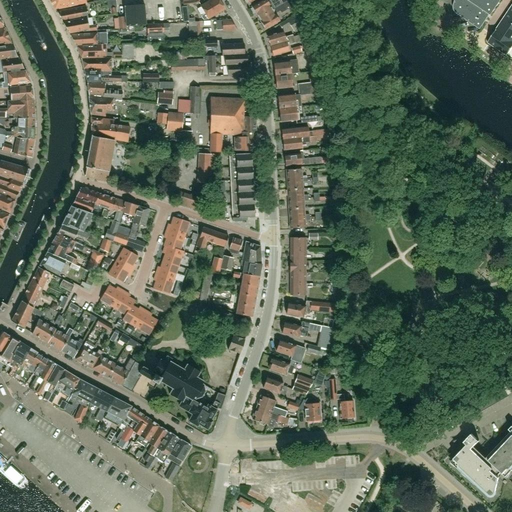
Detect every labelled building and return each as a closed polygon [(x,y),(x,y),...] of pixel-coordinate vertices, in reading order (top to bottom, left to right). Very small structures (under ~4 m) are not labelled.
[(87,3),(86,1),(85,0),(49,0),(55,10),(87,3)] [(108,8),(111,8),(112,14),(116,13),(114,0),(107,0),(108,8)] [(208,19),(225,9),(219,0),(210,0),(201,6),(205,13),(201,16),(203,20),(208,19)] [(278,7),(282,4),(288,0),(279,0),(275,2),(273,0),(262,0),(252,6),(253,8),(251,9),(254,14),(255,13),(259,18),(278,7)] [(292,5),(289,0),(282,4),(285,9),(292,5)] [(456,13),(457,13),(480,29),(490,14),(491,15),(501,0),(454,0),(453,4),(453,6),(453,7),(453,8),(454,9),(454,10),(455,12),(456,13)] [(125,16),(126,26),(146,24),(144,4),(124,6),(125,16)] [(62,22),(87,18),(88,18),(86,6),(57,11),(62,22)] [(278,7),(259,18),(262,23),(260,24),(263,29),(264,28),(265,29),(279,21),(275,14),(280,11),(278,7)] [(293,30),(303,24),(297,14),(294,16),(284,22),(287,26),(290,25),(293,30)] [(126,29),(126,26),(125,16),(118,17),(119,29),(126,29)] [(88,26),(87,18),(62,22),(70,35),(91,34),(91,31),(95,31),(94,25),(88,26)] [(511,23),(504,18),(496,30),(511,40),(511,23)] [(230,19),(222,20),(222,30),(225,30),(225,31),(237,31),(230,19)] [(147,35),(164,34),(164,30),(169,30),(169,29),(169,28),(168,23),(146,25),(147,35)] [(0,44),(11,43),(5,28),(0,29),(0,44)] [(511,47),(511,40),(496,30),(487,42),(507,55),(511,47)] [(291,38),(293,37),(293,35),(285,37),(283,31),(267,36),(270,46),(291,40),(291,38)] [(105,45),(105,44),(105,38),(97,39),(97,33),(91,34),(70,35),(76,46),(105,45)] [(164,43),(164,40),(164,34),(147,35),(148,43),(164,43)] [(293,37),(291,38),(291,40),(270,46),(273,56),(289,51),(288,45),(295,43),(293,37)] [(448,42),(443,50),(484,78),(489,70),(448,42)] [(122,59),(121,59),(134,59),(134,49),(136,49),(136,43),(132,43),(122,44),(122,52),(122,59)] [(12,44),(0,45),(0,59),(18,57),(12,44)] [(225,55),(245,54),(244,44),(222,45),(222,56),(225,56),(225,55)] [(122,52),(107,52),(107,45),(76,46),(81,59),(102,58),(112,58),(121,59),(122,59),(122,52)] [(245,54),(225,55),(225,56),(225,66),(227,65),(227,66),(228,66),(227,65),(250,64),(247,64),(247,54),(245,54)] [(1,60),(3,73),(25,70),(18,58),(1,60)] [(112,72),(112,58),(102,58),(81,59),(84,71),(101,71),(111,72),(112,72)] [(171,71),(191,70),(191,59),(171,59),(171,71)] [(275,76),(291,74),(290,61),(274,63),(275,76)] [(228,66),(227,66),(228,76),(250,75),(250,64),(227,65),(228,66)] [(298,84),(298,90),(321,87),(321,81),(320,70),(311,71),(313,82),(298,84)] [(9,85),(30,83),(25,71),(8,73),(8,80),(6,80),(7,85),(9,85)] [(121,82),(121,76),(111,75),(111,72),(101,71),(84,71),(87,81),(105,83),(113,83),(113,82),(121,82)] [(158,82),(158,77),(158,75),(150,74),(143,74),(143,82),(158,82)] [(291,74),(275,76),(277,88),(293,87),(291,74)] [(89,98),(113,99),(122,100),(122,90),(104,89),(105,83),(87,81),(89,98)] [(11,100),(33,99),(31,85),(10,87),(11,100)] [(178,113),(183,113),(199,114),(200,87),(190,86),(190,100),(178,100),(178,113)] [(315,94),(322,93),(321,87),(298,90),(299,96),(315,94)] [(172,105),(173,92),(164,91),(163,93),(158,92),(157,104),(172,105)] [(279,109),(296,107),(295,94),(277,96),(279,109)] [(244,105),(244,99),(211,97),(211,133),(222,134),(241,135),(242,131),(243,131),(244,126),(239,126),(240,118),(244,118),(244,112),(244,105)] [(113,111),(113,99),(89,98),(90,114),(105,116),(106,110),(113,111)] [(8,101),(7,109),(6,109),(0,108),(0,117),(5,117),(5,113),(9,113),(34,112),(33,99),(11,100),(11,101),(8,101)] [(296,107),(279,109),(281,122),(298,120),(296,107)] [(34,119),(34,112),(9,113),(13,114),(13,118),(16,118),(16,120),(34,120),(34,119)] [(181,132),(182,130),(183,113),(178,113),(168,112),(168,113),(167,124),(166,130),(181,132)] [(243,131),(256,131),(255,117),(250,117),(250,112),(244,112),(244,118),(240,118),(239,126),(244,126),(243,131)] [(157,124),(167,124),(168,113),(158,113),(157,124)] [(127,142),(130,127),(122,125),(113,124),(114,120),(92,118),(92,136),(93,136),(114,140),(127,142)] [(0,133),(5,135),(11,136),(18,137),(35,139),(35,127),(16,126),(13,126),(13,127),(11,129),(11,132),(6,132),(4,130),(0,128),(0,133)] [(309,137),(321,135),(321,130),(319,130),(308,131),(307,126),(282,129),(283,139),(309,137)] [(182,130),(181,132),(179,148),(190,149),(192,131),(182,130)] [(256,131),(243,131),(242,131),(241,135),(241,137),(234,138),(234,152),(251,151),(251,145),(256,145),(256,131)] [(211,133),(211,152),(222,152),(222,134),(211,133)] [(321,135),(309,137),(283,139),(284,150),(302,148),(302,143),(309,142),(322,140),(321,135)] [(113,149),(114,142),(114,140),(93,136),(86,167),(85,176),(107,182),(113,149)] [(35,139),(18,137),(14,153),(21,156),(32,158),(35,139)] [(11,152),(12,146),(4,144),(2,150),(11,152)] [(230,168),(252,167),(251,153),(229,155),(230,168)] [(301,165),(322,163),(321,157),(301,159),(300,153),(284,155),(285,166),(301,164),(301,165)] [(197,182),(214,183),(215,155),(198,154),(197,182)] [(1,161),(0,162),(0,174),(23,183),(28,169),(1,161)] [(252,167),(230,168),(230,181),(253,180),(252,167)] [(287,180),(307,179),(306,176),(302,176),(301,169),(286,170),(287,180)] [(0,183),(19,192),(23,184),(1,176),(0,175),(0,183)] [(287,190),(303,189),(302,182),(307,181),(307,179),(287,180),(287,190)] [(253,180),(230,181),(231,194),(253,193),(253,180)] [(19,192),(0,183),(0,192),(15,200),(19,192)] [(95,204),(99,193),(81,187),(76,197),(95,204)] [(288,199),(308,198),(308,195),(303,195),(303,189),(287,190),(288,199)] [(0,208),(9,212),(15,200),(0,192),(0,208)] [(99,193),(95,204),(99,206),(105,208),(109,209),(113,211),(113,210),(115,210),(114,212),(116,213),(115,215),(114,221),(115,221),(119,223),(122,213),(121,213),(125,202),(117,199),(116,199),(99,193)] [(253,193),(231,194),(232,207),(254,206),(253,193)] [(99,206),(95,204),(76,197),(72,206),(91,213),(93,208),(97,209),(99,206)] [(289,209),(304,208),(303,201),(308,200),(308,198),(288,199),(289,209)] [(134,220),(138,206),(125,202),(121,213),(122,213),(128,215),(127,218),(134,220)] [(62,223),(83,231),(92,213),(71,206),(62,223)] [(129,236),(126,245),(143,251),(146,243),(135,239),(139,224),(145,226),(149,209),(138,206),(134,220),(131,230),(129,236)] [(254,206),(232,207),(232,221),(247,221),(247,218),(255,217),(254,206)] [(289,219),(309,217),(309,214),(304,215),(304,208),(289,209),(289,219)] [(0,225),(4,227),(8,215),(0,211),(0,225)] [(166,231),(185,237),(189,223),(173,217),(170,225),(168,224),(166,231)] [(309,217),(289,219),(290,228),(305,227),(305,220),(309,220),(309,217)] [(87,239),(89,234),(83,232),(83,231),(62,223),(58,233),(73,240),(76,235),(87,239)] [(216,244),(225,246),(228,236),(203,227),(196,246),(204,249),(207,241),(216,244)] [(180,251),(185,237),(166,231),(164,237),(166,238),(163,246),(165,246),(180,251)] [(129,236),(118,233),(116,232),(114,240),(126,245),(129,236)] [(85,246),(76,242),(73,241),(73,240),(58,233),(52,244),(70,253),(70,252),(73,246),(80,250),(82,251),(85,246)] [(229,253),(238,255),(242,240),(233,237),(229,251),(229,253)] [(111,241),(109,240),(103,238),(99,249),(107,252),(111,241)] [(290,249),(306,249),(306,238),(291,238),(290,249)] [(242,261),(245,261),(261,264),(261,246),(246,241),(242,261)] [(71,263),(76,265),(78,260),(72,258),(68,256),(70,253),(52,244),(47,252),(66,261),(71,263)] [(184,252),(180,251),(165,246),(163,253),(165,253),(163,260),(179,266),(184,252)] [(115,261),(119,263),(133,271),(136,265),(134,264),(138,257),(123,248),(115,261)] [(290,261),(306,261),(306,249),(290,249),(290,260),(290,261)] [(89,262),(99,267),(103,255),(93,250),(89,262)] [(66,261),(47,252),(40,265),(59,275),(66,261)] [(220,269),(223,259),(214,257),(210,272),(213,272),(218,274),(219,274),(220,269)] [(235,259),(224,257),(221,270),(231,273),(235,259)] [(174,280),(179,266),(163,260),(160,267),(158,267),(156,273),(174,280)] [(115,261),(112,267),(108,274),(123,283),(127,276),(129,277),(133,271),(119,263),(115,261)] [(245,261),(242,261),(241,261),(239,269),(243,269),(242,273),(244,273),(260,277),(262,264),(261,264),(245,261)] [(306,261),(290,261),(290,272),(306,272),(306,261)] [(96,274),(99,267),(89,262),(86,270),(90,272),(96,274)] [(84,269),(76,265),(71,263),(69,267),(82,273),(84,269)] [(41,291),(49,272),(39,267),(28,287),(40,293),(41,291)] [(206,271),(200,300),(206,303),(212,272),(206,271)] [(85,283),(92,286),(96,274),(90,272),(85,283)] [(290,284),(305,284),(306,272),(290,272),(290,284)] [(170,294),(174,280),(156,273),(154,280),(156,281),(153,288),(170,294)] [(244,273),(242,273),(240,273),(239,276),(241,276),(241,278),(243,279),(242,284),(258,287),(260,277),(244,273)] [(60,286),(71,292),(74,286),(63,280),(60,286)] [(258,287),(242,284),(240,294),(256,297),(258,287)] [(305,284),(290,284),(290,295),(305,295),(305,284)] [(113,308),(123,291),(117,287),(116,289),(109,285),(100,300),(113,308)] [(21,301),(33,308),(41,291),(40,293),(28,287),(21,301)] [(125,315),(132,305),(135,300),(128,296),(129,294),(123,291),(113,308),(125,315)] [(256,297),(240,294),(238,304),(254,307),(256,297)] [(33,308),(21,301),(11,321),(24,328),(31,313),(40,316),(42,312),(33,308)] [(286,314),(303,317),(304,314),(309,314),(310,310),(336,312),(337,304),(306,301),(305,306),(289,303),(286,314)] [(71,303),(68,307),(77,311),(79,307),(71,303)] [(254,307),(238,304),(236,314),(252,317),(254,307)] [(135,327),(146,310),(140,307),(138,309),(132,305),(125,315),(123,320),(135,327)] [(146,310),(135,327),(148,335),(157,320),(150,316),(152,314),(146,310)] [(59,315),(54,323),(58,325),(63,317),(59,315)] [(99,319),(96,323),(105,328),(107,324),(99,319)] [(32,334),(48,343),(56,329),(39,320),(32,334)] [(120,329),(122,323),(117,321),(114,327),(120,329)] [(299,335),(304,336),(306,336),(308,329),(311,330),(313,324),(310,323),(302,322),(301,326),(285,322),(282,333),(299,337),(299,335)] [(69,337),(73,330),(69,328),(65,335),(56,329),(48,343),(61,350),(69,337)] [(2,331),(0,333),(0,352),(1,353),(2,354),(14,338),(12,337),(12,336),(2,331)] [(118,334),(114,332),(109,340),(113,342),(118,334)] [(244,339),(233,335),(228,350),(239,354),(240,354),(245,339),(244,338),(244,339)] [(78,342),(69,337),(61,350),(74,358),(83,341),(80,339),(78,342)] [(0,361),(6,365),(7,364),(8,364),(22,343),(14,338),(2,354),(1,353),(0,354),(0,361)] [(137,343),(130,339),(127,343),(134,347),(137,343)] [(296,346),(280,340),(276,351),(292,357),(293,354),(298,356),(301,348),(296,346)] [(22,343),(8,364),(12,367),(11,369),(12,369),(8,375),(12,378),(15,373),(15,374),(31,349),(30,348),(22,343)] [(321,348),(320,347),(304,343),(302,350),(319,355),(319,354),(324,356),(326,350),(320,348),(321,348)] [(84,364),(92,350),(83,345),(75,359),(84,364)] [(31,349),(15,374),(19,376),(23,369),(22,369),(24,367),(28,370),(39,354),(31,349)] [(99,349),(97,353),(92,350),(84,364),(93,369),(100,355),(103,352),(99,349)] [(39,354),(28,370),(33,373),(34,372),(44,357),(39,354)] [(108,378),(116,364),(100,355),(93,369),(108,378)] [(211,407),(208,405),(204,403),(202,405),(192,400),(194,398),(195,399),(202,397),(205,391),(204,385),(202,384),(203,381),(197,377),(200,372),(187,364),(185,367),(179,363),(177,365),(170,361),(172,359),(167,356),(164,361),(160,359),(153,372),(150,370),(135,362),(121,385),(131,392),(140,377),(139,377),(140,374),(146,377),(157,384),(159,381),(166,385),(164,387),(165,388),(166,385),(172,389),(169,394),(182,402),(179,406),(193,414),(189,421),(197,426),(199,424),(207,429),(212,420),(211,419),(217,408),(221,409),(225,395),(218,393),(215,401),(211,407)] [(38,374),(29,388),(31,389),(39,377),(49,361),(44,357),(34,372),(38,374)] [(116,364),(108,378),(121,385),(135,362),(135,361),(130,358),(124,369),(116,364)] [(295,366),(293,365),(294,361),(291,360),(289,364),(274,358),(270,369),(286,375),(287,373),(292,374),(295,366)] [(43,379),(36,393),(39,395),(47,382),(48,382),(57,366),(56,365),(49,361),(39,377),(43,379)] [(52,385),(44,399),(47,401),(49,398),(53,390),(55,388),(64,370),(57,366),(48,382),(52,385)] [(49,398),(47,401),(52,404),(56,396),(57,396),(60,391),(63,393),(63,396),(66,397),(69,397),(70,397),(69,398),(70,398),(71,399),(81,381),(79,380),(76,378),(66,371),(65,371),(64,370),(55,388),(53,390),(49,398)] [(319,371),(316,377),(323,379),(325,372),(319,371)] [(297,374),(297,376),(294,383),(309,388),(314,380),(297,374)] [(283,383),(267,377),(263,388),(279,394),(279,393),(284,395),(287,387),(282,385),(283,383)] [(339,399),(340,418),(347,418),(348,419),(352,419),(353,417),(354,417),(352,400),(344,401),(344,394),(336,395),(335,379),(329,379),(330,400),(339,399)] [(81,381),(71,399),(72,400),(82,404),(74,419),(81,424),(89,402),(97,389),(81,381)] [(292,390),(306,394),(309,388),(294,383),(292,390)] [(497,388),(504,399),(509,396),(502,385),(497,388)] [(492,391),(498,402),(504,399),(497,388),(492,391)] [(97,389),(89,402),(101,408),(95,418),(97,419),(101,421),(103,418),(115,398),(97,389)] [(487,394),(493,405),(498,402),(492,391),(487,394)] [(489,407),(493,405),(487,394),(482,397),(489,407)] [(256,407),(283,417),(285,417),(287,411),(274,407),(276,401),(260,396),(260,397),(258,398),(257,400),(258,402),(256,407)] [(483,411),(489,407),(482,397),(477,400),(483,411)] [(115,398),(103,418),(113,423),(115,424),(119,427),(121,424),(121,423),(122,424),(125,419),(129,413),(132,407),(131,406),(115,398)] [(320,403),(313,403),(313,401),(311,399),(309,399),(306,399),(305,401),(303,399),(299,406),(304,406),(304,411),(305,411),(306,421),(321,420),(321,419),(324,419),(324,413),(321,413),(321,408),(320,408),(320,403)] [(472,403),(478,413),(483,411),(477,400),(472,403)] [(287,407),(297,411),(299,405),(289,401),(287,407)] [(467,405),(473,416),(478,413),(472,403),(467,405)] [(461,409),(467,420),(473,416),(467,405),(461,409)] [(123,428),(116,439),(119,441),(121,439),(122,439),(124,435),(131,424),(132,423),(133,421),(136,423),(139,424),(142,420),(145,416),(132,407),(129,413),(125,419),(122,424),(123,424),(125,426),(124,429),(123,428)] [(289,419),(285,417),(283,417),(256,407),(255,413),(253,413),(252,416),(253,418),(252,419),(267,425),(273,426),(275,420),(287,424),(289,419)] [(462,423),(467,420),(461,409),(455,412),(462,423)] [(456,426),(462,423),(455,412),(450,415),(456,426)] [(124,435),(122,439),(127,442),(133,432),(139,435),(150,419),(149,419),(145,416),(142,420),(139,424),(136,423),(133,421),(132,423),(131,424),(124,435)] [(139,435),(136,440),(140,443),(146,447),(149,443),(150,440),(159,426),(158,424),(150,419),(139,435)] [(494,494),(499,477),(496,474),(499,470),(504,475),(508,470),(510,472),(511,470),(511,425),(509,429),(511,432),(511,435),(486,462),(472,449),(479,441),(472,434),(469,436),(453,441),(462,450),(453,460),(457,464),(456,466),(462,472),(464,470),(469,475),(467,477),(473,483),(475,481),(490,495),(491,495),(492,495),(493,495),(494,495),(494,494)] [(152,445),(148,452),(150,454),(149,456),(151,457),(157,449),(168,432),(167,432),(159,426),(150,440),(149,443),(152,445)] [(148,462),(145,467),(150,470),(157,459),(163,463),(178,438),(168,432),(157,449),(151,457),(148,462)] [(172,466),(166,477),(171,481),(179,466),(182,461),(191,446),(179,439),(170,454),(176,458),(174,463),(172,466)] [(240,498),(237,503),(249,510),(252,504),(240,498)]
